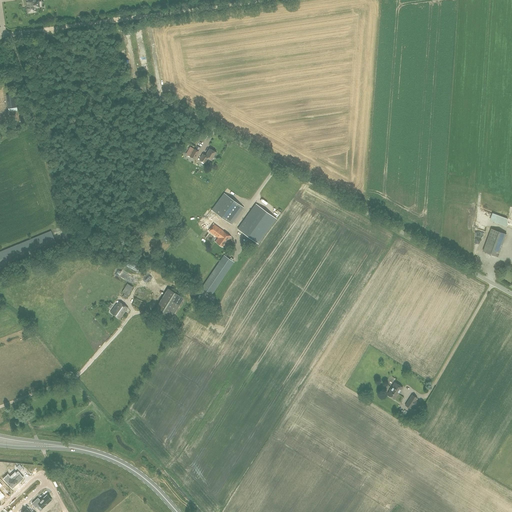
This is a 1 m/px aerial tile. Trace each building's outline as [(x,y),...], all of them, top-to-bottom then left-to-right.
[(25,0),(28,13),(37,12),(36,7),(39,7),(38,1),(35,2),(35,0),(25,0)] [(17,107),(15,94),(6,95),(8,108),(8,111),(17,110),(17,107)] [(211,160),(216,152),(209,148),(206,155),(203,154),(199,160),(205,163),(208,158),(211,160)] [(195,159),(199,151),(194,149),(190,156),(195,159)] [(231,224),(244,207),(224,193),(211,210),(231,224)] [(258,244),(276,219),(256,204),(237,229),(258,244)] [(496,222),(507,224),(508,217),(497,215),(496,222)] [(224,248),(228,243),(227,242),(231,237),(214,224),(209,231),(218,237),(215,242),(223,247),(224,248)] [(499,256),(507,234),(492,228),(484,251),(499,256)] [(0,266),(56,243),(51,231),(0,251),(0,266)] [(212,294),(234,262),(224,255),(219,262),(203,285),(201,288),(212,294)] [(123,272),(121,276),(127,281),(130,277),(123,272)] [(128,295),(133,287),(127,283),(122,292),(128,295)] [(170,320),(183,298),(171,290),(157,312),(170,320)] [(120,319),(128,308),(119,301),(110,312),(120,319)] [(394,399),(402,387),(395,383),(387,394),(394,399)] [(419,409),(422,405),(415,400),(417,398),(412,394),(405,405),(410,408),(412,405),(419,409)] [(16,484),(23,477),(21,474),(18,471),(16,473),(15,472),(14,472),(15,473),(11,477),(5,481),(12,489),(13,488),(17,485),(16,484)] [(36,507),(39,504),(43,508),(52,500),(47,495),(40,501),(38,498),(32,504),(36,508),(36,507)]
